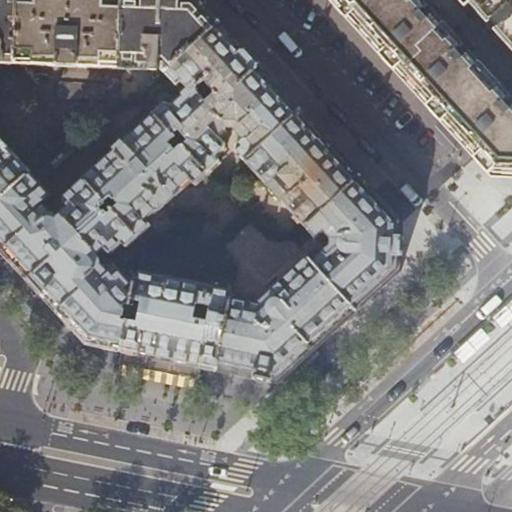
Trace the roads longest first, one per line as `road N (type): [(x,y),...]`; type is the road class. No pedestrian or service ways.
road 1 (residential): [(258,0),(511,282)]
road 2 (residential): [(511,287),(287,503)]
road 3 (primary): [(287,503),(7,446)]
road 4 (residential): [(405,511),(511,418)]
road 5 (secondary): [(7,446),(13,354),(0,322)]
